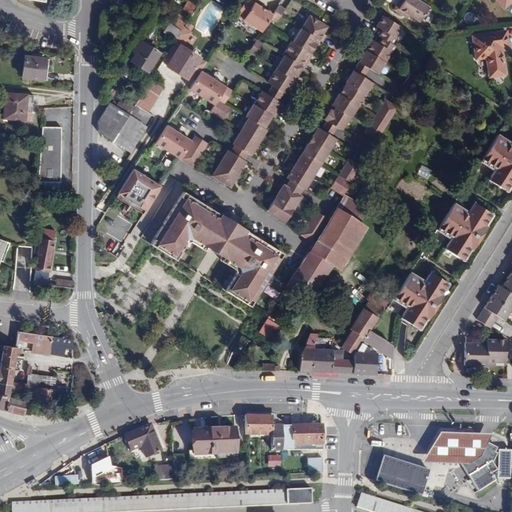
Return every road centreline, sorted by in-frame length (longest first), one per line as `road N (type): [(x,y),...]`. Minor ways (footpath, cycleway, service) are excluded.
road 1 (tertiary): [(86,43),(86,316)]
road 2 (residential): [(358,18),(242,210)]
road 3 (tertiary): [(130,411),(212,392),(349,393)]
road 4 (residential): [(511,208),(419,373)]
road 5 (residential): [(419,373),(511,234)]
road 6 (unknown): [(85,221),(172,80)]
